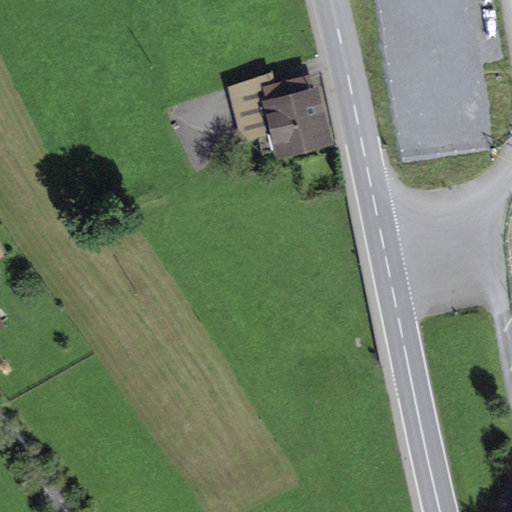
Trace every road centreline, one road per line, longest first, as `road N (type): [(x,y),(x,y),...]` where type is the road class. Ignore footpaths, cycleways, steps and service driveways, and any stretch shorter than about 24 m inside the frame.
road 1 (secondary): [(373,222),(434,511)]
road 2 (secondary): [(328,0),(373,222)]
road 3 (residential): [(373,222),(467,200),(511,163)]
